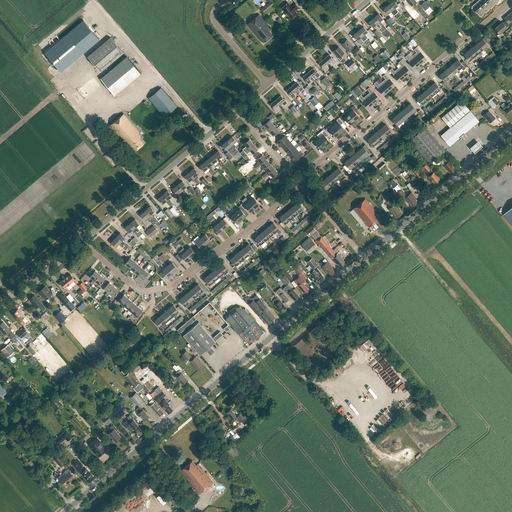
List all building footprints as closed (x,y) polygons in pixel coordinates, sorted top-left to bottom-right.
[(394,0),(388,5),(393,10),(395,12),(399,17),(401,15),(395,8),(398,5),(394,0)] [(478,0),(471,6),(473,8),(480,16),(481,17),(483,15),(483,14),(485,12),(486,12),(488,10),(490,7),(491,8),(493,6),(493,5),(495,3),(496,4),(498,2),(498,1),(498,0),(478,0)] [(261,9),(264,12),(274,4),(271,1),(261,9)] [(424,1),(420,5),(425,10),(429,7),(424,1)] [(285,12),(285,14),(286,16),(288,16),(291,19),(297,13),(295,11),(299,8),(294,2),(290,5),(288,2),(281,8),(285,12)] [(388,5),(383,9),(388,14),(391,11),(393,14),(392,14),(396,19),(399,17),(395,12),(393,10),(388,5)] [(502,22),(495,28),(500,34),(507,27),(511,23),(510,21),(511,20),(511,11),(504,18),(506,20),(503,23),(502,22)] [(379,13),(373,18),(384,30),(386,28),(380,21),(383,19),(379,13)] [(270,30),(267,27),(269,26),(259,14),(247,24),(262,41),(264,39),(265,41),(273,35),(269,31),(270,30)] [(382,32),(384,30),(373,18),(368,22),(373,27),(376,25),(378,27),(377,28),(382,32)] [(44,52),(60,71),(99,39),(83,20),(44,52)] [(358,31),(362,36),(367,32),(363,27),(358,31)] [(388,31),(386,28),(384,30),(391,38),(393,36),(388,30),(388,31)] [(376,29),(372,32),(377,38),(381,35),(376,29)] [(366,45),(369,48),(371,47),(368,43),(371,41),(367,37),(364,39),(362,36),(358,31),(353,35),(357,40),(360,38),(362,40),(362,41),(366,45)] [(110,37),(87,56),(100,72),(123,52),(110,37)] [(478,42),(483,49),(488,45),(482,39),(478,42)] [(347,40),(342,44),(349,53),(351,51),(351,50),(353,47),(347,40)] [(511,43),(510,40),(501,47),(503,50),(511,43)] [(473,46),(479,53),(483,49),(478,42),(473,46)] [(469,50),(474,56),(479,53),(473,46),(469,50)] [(344,53),(338,47),(333,51),(338,58),(340,61),(343,58),(341,56),(344,53)] [(351,51),(355,56),(357,54),(360,58),(363,54),(357,47),(351,51)] [(413,55),(420,63),(426,59),(416,47),(413,49),(416,52),(413,55)] [(379,54),(384,60),(390,55),(385,49),(379,54)] [(464,54),(470,61),(474,56),(469,50),(464,54)] [(329,55),(324,59),(328,63),(330,61),(333,65),(336,62),(333,58),(332,58),(329,55)] [(405,57),(415,68),(420,63),(413,55),(410,58),(407,55),(405,57)] [(100,78),(115,96),(141,74),(127,56),(100,78)] [(324,59),(319,63),(323,67),(322,68),(325,71),(329,68),(326,65),(328,63),(324,59)] [(346,64),(350,68),(355,64),(351,59),(346,64)] [(453,63),(459,70),(463,66),(458,59),(453,63)] [(397,68),(405,77),(410,72),(400,60),(398,62),(400,65),(397,68)] [(449,67),(454,74),(459,70),(453,63),(449,67)] [(68,77),(74,73),(71,69),(69,66),(64,70),(68,77)] [(444,71),(449,78),(454,74),(449,67),(444,71)] [(313,68),(308,73),(311,77),(314,75),(316,78),(320,75),(317,72),(316,72),(313,68)] [(389,70),(399,82),(405,77),(397,68),(394,71),(392,68),(389,70)] [(440,75),(445,81),(449,78),(444,71),(440,75)] [(308,73),(303,77),(306,81),(309,85),(312,82),(309,78),(311,77),(308,73)] [(382,82),(389,90),(395,85),(385,74),(382,76),(385,79),(382,82)] [(93,77),(77,90),(84,98),(99,85),(93,77)] [(325,77),(321,80),(326,87),(330,83),(325,77)] [(374,83),(384,95),(389,90),(382,82),(379,84),(376,81),(374,83)] [(297,82),(292,86),(295,90),(297,89),(300,92),(304,89),(301,86),(300,86),(297,82)] [(430,86),(436,92),(440,88),(435,82),(430,86)] [(292,86),(287,91),(290,95),(289,95),(292,99),(296,96),(293,92),(295,90),(292,86)] [(426,90),(431,96),(436,92),(430,86),(426,90)] [(160,87),(148,97),(164,116),(176,106),(160,87)] [(366,95),(374,104),(379,99),(369,87),(367,89),(369,92),(366,95)] [(314,88),(310,91),(314,96),(318,92),(314,88)] [(421,94),(427,100),(431,96),(426,90),(421,94)] [(416,98),(422,104),(427,100),(421,94),(416,98)] [(508,94),(504,98),(509,104),(503,108),(507,113),(511,108),(511,104),(511,103),(511,102),(511,101),(510,98),(511,97),(508,94)] [(358,97),(368,108),(374,104),(366,95),(363,98),(360,95),(358,97)] [(280,96),(275,100),(279,104),(281,102),(284,106),(287,103),(284,99),(284,100),(280,96)] [(314,97),(310,100),(314,106),(319,102),(314,97)] [(275,100),(271,104),(274,108),(273,109),(276,112),(280,109),(277,106),(279,104),(275,100)] [(441,135),(449,145),(478,121),(477,119),(483,115),(489,122),(495,117),(488,109),(487,109),(485,106),(480,110),(476,105),(469,111),(461,101),(442,117),(450,127),(441,135)] [(406,107),(411,114),(416,110),(411,103),(406,107)] [(294,105),(289,109),(294,114),(298,110),(294,105)] [(351,111),(348,113),(354,120),(359,116),(355,112),(358,110),(354,105),(349,109),(351,111)] [(401,111),(407,117),(411,114),(406,107),(401,111)] [(397,115),(402,121),(407,117),(401,111),(397,115)] [(354,120),(348,113),(346,115),(344,113),(340,117),(344,122),(346,120),(350,124),(354,120)] [(110,125),(130,149),(133,147),(136,149),(143,143),(139,138),(141,137),(138,133),(139,132),(124,114),(110,125)] [(392,119),(398,125),(402,121),(397,115),(392,119)] [(264,125),(268,130),(274,125),(272,122),(274,120),(272,118),(270,120),(269,120),(264,125)] [(337,121),(333,125),(334,126),(340,132),(344,129),(341,125),(343,123),(339,118),(336,120),(337,121)] [(310,126),(313,131),(318,127),(314,123),(310,126)] [(381,128),(387,134),(392,130),(386,124),(381,128)] [(268,130),(273,135),(278,131),(278,130),(281,128),(279,126),(276,128),(274,125),(268,130)] [(340,132),(334,126),(331,128),(330,126),(325,129),(329,134),(332,132),(335,136),(340,132)] [(410,139),(429,162),(445,149),(425,126),(410,139)] [(377,132),(382,138),(387,134),(381,128),(377,132)] [(323,134),(319,138),(325,145),(329,141),(326,137),(328,135),(324,130),(322,132),(323,134)] [(372,136),(378,142),(382,138),(377,132),(372,136)] [(278,141),(283,148),(290,142),(285,135),(278,141)] [(232,149),(236,154),(239,152),(235,147),(233,144),(236,141),(232,136),(227,140),(233,148),(232,149)] [(367,140),(373,146),(378,142),(372,136),(367,140)] [(325,145),(319,138),(318,137),(314,141),(313,140),(311,142),(315,147),(317,145),(320,149),(325,145)] [(240,153),(244,158),(249,154),(246,150),(249,148),(254,144),(249,139),(244,143),(247,146),(244,149),(245,149),(240,153)] [(230,151),(234,156),(236,154),(232,149),(233,148),(227,140),(222,145),(226,150),(229,147),(231,150),(230,151)] [(477,141),(469,147),(474,153),(482,146),(477,141)] [(294,146),(290,142),(283,148),(289,154),(296,148),(299,146),(297,144),(294,146)] [(254,144),(249,148),(253,153),(258,149),(254,144)] [(358,151),(363,157),(368,153),(363,147),(358,151)] [(299,152),(296,148),(289,154),(294,161),(301,155),(303,153),(300,151),(299,152)] [(410,148),(407,151),(413,158),(419,152),(415,148),(413,150),(410,148)] [(214,154),(218,159),(223,155),(218,150),(214,154)] [(354,155),(359,161),(363,157),(358,151),(354,155)] [(209,158),(213,163),(218,159),(214,154),(209,158)] [(257,158),(261,163),(266,159),(262,154),(257,158)] [(349,159),(354,165),(359,161),(354,155),(349,159)] [(448,170),(451,174),(455,170),(452,166),(445,157),(442,160),(446,164),(443,166),(447,170),(448,170)] [(204,162),(209,167),(210,169),(211,168),(212,167),(211,165),(213,163),(209,158),(204,162)] [(261,163),(265,168),(270,164),(266,159),(261,163)] [(344,162),(350,169),(354,165),(349,159),(344,162)] [(199,166),(204,171),(209,167),(204,162),(199,166)] [(265,168),(269,172),(274,168),(270,164),(265,168)] [(430,178),(434,183),(440,178),(434,172),(431,168),(430,169),(426,164),(422,168),(429,176),(428,176),(429,177),(430,178)] [(334,171),(339,178),(344,174),(338,167),(334,171)] [(194,168),(190,172),(199,182),(200,181),(197,178),(198,177),(196,175),(199,173),(194,168)] [(269,172),(273,177),(278,173),(274,168),(269,172)] [(412,171),(417,177),(420,174),(415,168),(412,171)] [(329,175),(334,181),(339,178),(334,171),(329,175)] [(190,172),(185,176),(189,181),(192,179),(193,181),(194,180),(197,184),(199,182),(190,172)] [(325,179),(330,185),(334,181),(329,175),(325,179)] [(409,176),(406,179),(412,187),(416,184),(409,176)] [(320,183),(325,189),(330,185),(325,179),(320,183)] [(178,185),(182,190),(187,186),(182,181),(178,185)] [(173,189),(177,194),(182,190),(178,185),(173,189)] [(408,203),(409,202),(413,206),(418,202),(410,193),(406,197),(404,195),(406,194),(401,189),(397,192),(402,198),(403,197),(408,203)] [(168,190),(163,195),(167,200),(172,196),(168,190)] [(163,195),(158,199),(163,204),(165,201),(166,203),(168,201),(163,195)] [(253,197),(249,201),(255,208),(259,204),(253,197)] [(385,223),(379,217),(380,216),(365,199),(353,209),(368,227),(375,222),(381,230),(382,229),(383,230),(387,227),(384,224),(385,223)] [(399,210),(400,209),(395,203),(394,204),(389,199),(387,201),(391,206),(388,209),(396,218),(402,213),(399,210)] [(255,208),(249,201),(248,200),(244,204),(243,202),(240,205),(245,209),(247,207),(250,212),(255,208)] [(294,206),(299,212),(303,208),(298,202),(294,206)] [(240,209),(236,212),(241,219),(246,215),(242,211),(244,209),(240,205),(238,207),(240,209)] [(145,210),(155,223),(158,221),(154,216),(151,214),(154,211),(150,206),(145,210)] [(289,210),(294,216),(299,212),(294,206),(289,210)] [(168,208),(165,211),(170,217),(173,215),(168,208)] [(148,219),(153,225),(155,223),(145,210),(140,215),(144,220),(145,220),(146,221),(148,219)] [(159,212),(157,213),(160,217),(162,215),(164,218),(167,216),(161,210),(159,212)] [(207,217),(209,219),(216,212),(214,210),(207,217)] [(284,214),(289,220),(294,216),(289,210),(284,214)] [(236,212),(231,216),(237,223),(241,219),(236,212)] [(280,218),(285,224),(289,220),(284,214),(280,218)] [(130,223),(140,236),(143,233),(139,229),(138,229),(136,226),(139,224),(135,219),(130,223)] [(219,223),(224,229),(229,225),(223,219),(219,223)] [(134,233),(138,238),(140,236),(130,223),(125,228),(129,233),(132,230),(134,233)] [(214,227),(219,233),(224,229),(219,223),(214,227)] [(269,227),(274,233),(279,229),(274,223),(269,227)] [(312,225),(305,231),(309,236),(316,230),(312,225)] [(153,226),(148,230),(153,235),(157,231),(153,226)] [(264,231),(270,237),(274,233),(269,227),(264,231)] [(260,234),(265,241),(270,237),(264,231),(260,234)] [(116,238),(128,248),(130,246),(125,242),(123,240),(125,237),(120,233),(116,238)] [(200,238),(206,244),(210,240),(205,234),(200,238)] [(255,238),(260,245),(265,241),(260,234),(255,238)] [(318,247),(310,236),(302,243),(310,253),(318,247)] [(337,264),(340,267),(346,262),(343,259),(344,258),(338,252),(336,254),(321,236),(317,240),(337,264)] [(121,247),(126,251),(128,248),(116,238),(111,243),(116,247),(119,244),(121,246),(121,247)] [(196,242),(201,248),(206,244),(200,238),(196,242)] [(244,248),(249,254),(254,250),(249,244),(244,248)] [(186,251),(191,257),(196,253),(190,247),(186,251)] [(146,259),(149,262),(153,267),(155,264),(149,258),(147,255),(139,248),(137,251),(145,257),(146,259)] [(240,251),(245,258),(249,254),(244,248),(240,251)] [(181,255),(186,261),(191,257),(186,251),(181,255)] [(235,255),(240,261),(245,258),(240,251),(235,255)] [(230,259),(236,265),(240,261),(235,255),(230,259)] [(130,257),(125,263),(129,267),(135,261),(130,257)] [(307,262),(313,268),(318,264),(312,257),(307,262)] [(328,271),(331,275),(335,271),(331,267),(332,267),(328,261),(327,262),(324,259),(320,263),(322,266),(328,272),(328,271)] [(135,261),(129,267),(134,271),(139,265),(135,261)] [(167,266),(173,272),(177,268),(172,262),(167,266)] [(218,267),(224,273),(228,269),(223,263),(218,267)] [(139,265),(134,271),(139,275),(144,269),(139,265)] [(292,271),(296,276),(302,271),(298,265),(294,268),(294,269),(292,271)] [(162,270),(168,277),(173,272),(167,266),(162,270)] [(214,271),(219,277),(224,273),(218,267),(214,271)] [(144,269),(139,275),(143,279),(149,273),(144,269)] [(92,284),(95,281),(100,274),(95,270),(90,276),(93,279),(91,282),(92,284)] [(314,276),(318,281),(324,276),(318,270),(316,272),(312,274),(314,276)] [(209,275),(214,281),(219,277),(214,271),(209,275)] [(65,278),(70,284),(73,281),(76,284),(78,282),(76,279),(75,279),(70,274),(65,278)] [(95,286),(97,288),(100,285),(100,284),(105,278),(100,274),(95,281),(98,283),(95,286)] [(204,279),(210,285),(214,281),(209,275),(204,279)] [(281,279),(286,285),(290,281),(285,275),(281,279)] [(302,282),(304,280),(300,275),(295,279),(299,284),(298,285),(300,289),(301,288),(304,292),(308,289),(305,286),(302,282)] [(64,288),(67,291),(69,290),(66,287),(70,284),(65,278),(60,282),(65,288),(64,288)] [(78,286),(80,289),(81,288),(84,291),(88,288),(82,281),(78,286)] [(107,296),(109,293),(109,292),(114,286),(109,282),(104,288),(108,291),(105,295),(107,296)] [(194,288),(199,294),(204,290),(198,284),(194,288)] [(51,294),(45,286),(39,291),(46,299),(51,294)] [(110,299),(111,300),(114,296),(119,290),(114,286),(109,292),(109,293),(112,295),(110,299)] [(290,287),(286,290),(295,300),(299,297),(293,289),(292,289),(290,287)] [(199,294),(194,288),(189,292),(194,298),(199,294)] [(57,296),(64,304),(69,300),(62,292),(57,296)] [(71,292),(67,294),(72,300),(75,298),(71,292)] [(194,298),(189,292),(184,296),(190,302),(194,298)] [(289,299),(283,292),(280,295),(279,295),(285,302),(289,299)] [(265,321),(268,324),(272,321),(271,320),(275,317),(266,306),(260,299),(261,297),(258,293),(252,298),(248,297),(245,299),(252,307),(255,311),(256,310),(257,312),(256,312),(259,316),(259,315),(265,322),(265,321)] [(119,300),(123,304),(128,298),(124,294),(119,300)] [(31,299),(34,302),(33,303),(36,306),(38,307),(37,308),(41,312),(45,308),(40,302),(34,295),(31,299)] [(190,302),(184,296),(180,300),(185,306),(190,302)] [(123,304),(128,308),(133,302),(128,298),(123,304)] [(275,306),(280,312),(286,307),(281,301),(275,306)] [(83,302),(77,308),(80,312),(87,306),(83,302)] [(128,308),(132,312),(138,306),(133,302),(128,308)] [(169,309),(174,315),(179,311),(174,305),(169,309)] [(132,312),(137,316),(142,310),(138,306),(132,312)] [(239,333),(247,342),(249,344),(256,339),(260,336),(258,333),(262,330),(261,328),(260,326),(255,320),(255,319),(251,314),(249,314),(245,309),(242,308),(240,306),(238,307),(234,307),(229,311),(229,315),(226,318),(226,320),(227,321),(230,322),(234,326),(233,329),(237,333),(239,333)] [(19,321),(22,324),(25,322),(22,319),(24,317),(18,309),(14,313),(17,317),(16,318),(19,322),(19,321)] [(164,312),(170,319),(174,315),(169,309),(164,312)] [(59,311),(55,315),(61,323),(66,318),(59,311)] [(160,316),(165,323),(170,319),(164,312),(160,316)] [(155,320),(160,326),(165,323),(160,316),(155,320)] [(177,330),(180,333),(195,320),(192,316),(177,330)] [(3,322),(0,323),(0,328),(1,330),(0,330),(4,335),(6,333),(10,338),(14,335),(10,329),(9,330),(3,322)] [(210,354),(214,350),(210,346),(215,341),(199,322),(183,335),(200,355),(206,349),(210,354)] [(49,326),(44,329),(48,335),(53,331),(49,326)] [(17,333),(21,338),(28,332),(24,327),(17,333)] [(220,332),(213,338),(216,341),(223,335),(220,332)] [(226,337),(219,343),(221,346),(228,340),(226,337)] [(361,342),(365,347),(369,344),(365,339),(361,342)] [(1,350),(7,357),(13,351),(8,344),(1,350)] [(359,353),(363,349),(358,344),(354,347),(359,353)] [(30,345),(27,348),(33,355),(36,352),(30,345)] [(190,361),(198,370),(203,366),(195,356),(192,359),(190,357),(191,356),(186,351),(182,354),(187,360),(189,358),(191,360),(190,361)] [(133,388),(139,383),(125,368),(120,372),(133,388)] [(176,377),(182,384),(187,380),(181,373),(179,370),(176,373),(178,376),(176,377)] [(164,409),(168,413),(173,410),(169,405),(169,404),(165,399),(162,402),(160,400),(166,395),(163,391),(154,398),(164,409)] [(142,400),(136,393),(131,397),(137,404),(142,400)] [(55,409),(61,404),(55,397),(49,402),(55,409)] [(153,409),(160,416),(164,413),(159,407),(155,402),(151,405),(153,409)] [(137,409),(140,412),(138,413),(144,420),(149,416),(143,409),(142,410),(140,406),(137,409)] [(375,432),(396,416),(389,408),(371,421),(375,426),(372,428),(375,432)] [(236,419),(239,422),(244,419),(240,414),(237,417),(231,409),(226,412),(233,421),(236,419)] [(102,419),(106,423),(112,418),(108,414),(102,419)] [(128,419),(123,424),(128,429),(130,432),(134,429),(138,425),(133,420),(133,419),(132,419),(134,418),(131,414),(127,417),(129,420),(128,419)] [(117,428),(113,424),(109,428),(112,430),(108,433),(116,442),(121,437),(115,430),(117,428)] [(55,440),(58,444),(65,438),(67,441),(72,437),(66,430),(55,440)] [(101,444),(97,438),(89,446),(98,456),(106,449),(103,446),(102,446),(101,444)] [(55,460),(61,466),(65,463),(59,456),(55,460)] [(81,472),(89,481),(94,477),(86,467),(84,468),(81,465),(83,464),(79,460),(74,464),(81,473),(81,472)] [(196,465),(192,460),(180,470),(200,493),(213,482),(200,467),(200,468),(197,464),(196,465)] [(66,474),(60,479),(65,486),(75,478),(71,473),(74,471),(70,467),(64,472),(66,474)] [(161,491),(158,495),(164,502),(168,499),(161,491)]
